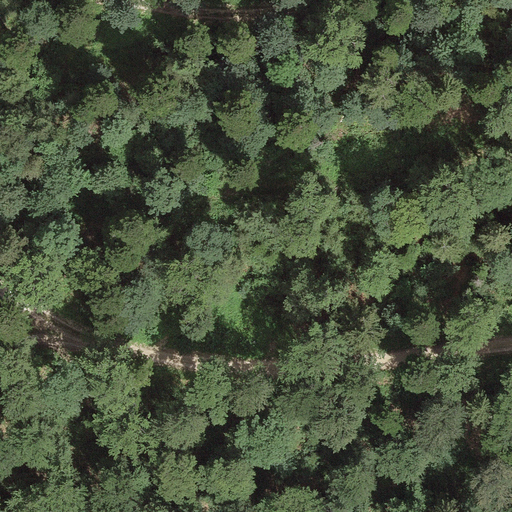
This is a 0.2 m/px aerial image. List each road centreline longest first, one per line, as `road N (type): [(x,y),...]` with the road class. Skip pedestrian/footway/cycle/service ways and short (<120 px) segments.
road 1 (track): [(511,343),(307,366),(210,361),(84,339)]
road 2 (track): [(335,0),(231,14),(133,0)]
